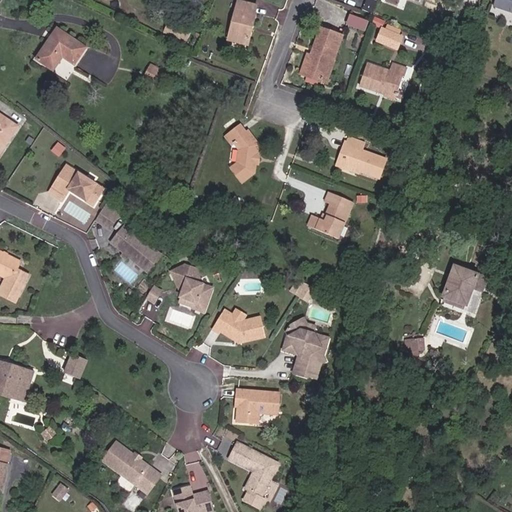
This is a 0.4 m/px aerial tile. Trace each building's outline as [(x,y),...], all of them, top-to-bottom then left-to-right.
[(363,9),(371,12),(374,3),(366,0),(363,9)] [(511,0),(494,0),(492,5),(511,12),(511,0)] [(240,2),(232,36),(252,41),(255,32),(252,31),(254,24),(257,25),(259,14),(258,14),(259,7),(240,2)] [(352,13),(348,25),(368,31),(372,19),(352,13)] [(385,28),(387,23),(376,19),(374,26),(383,29),(378,43),(400,53),(406,38),(403,37),(405,33),(388,26),(387,29),(385,28)] [(171,20),(164,34),(187,45),(194,31),(171,20)] [(337,60),(347,38),(326,28),(317,47),(320,48),(318,54),(311,51),(308,59),(313,61),(308,72),(325,80),(334,59),(337,60)] [(33,58),(48,68),(56,56),(72,66),(84,48),(57,31),(50,41),(46,39),(33,58)] [(232,36),(230,42),(251,47),(252,41),(232,36)] [(308,72),(313,61),(308,59),(303,70),(308,72)] [(337,60),(334,59),(325,80),(328,81),(337,60)] [(164,76),(167,72),(154,65),(152,69),(164,76)] [(383,97),(394,101),(397,94),(403,80),(406,81),(409,74),(394,68),(392,74),(370,65),(361,89),(378,95),(379,92),(384,94),(383,97)] [(152,69),(147,77),(160,84),(164,76),(152,69)] [(158,87),(160,84),(147,77),(145,80),(158,87)] [(0,151),(16,127),(0,116),(0,151)] [(251,133),(249,135),(243,126),(229,136),(234,143),(236,141),(243,149),(240,162),(233,166),(243,181),(255,174),(256,165),(253,162),(257,158),(259,143),(251,133)] [(347,147),(350,148),(343,167),(380,181),(387,163),(362,154),(365,144),(351,138),(347,147)] [(337,165),(343,167),(350,148),(347,147),(344,146),(337,165)] [(105,191),(68,167),(51,193),(64,202),(68,196),(67,191),(65,190),(66,187),(88,202),(91,197),(98,201),(105,191)] [(327,201),(337,206),(332,217),(335,218),(331,224),(326,221),(318,217),(313,227),(338,240),(357,202),(332,190),(327,201)] [(95,206),(98,201),(91,197),(88,202),(95,206)] [(110,230),(119,217),(106,208),(97,222),(110,230)] [(306,224),(313,227),(318,217),(311,214),(306,224)] [(332,217),(329,215),(326,221),(331,224),(335,218),(332,217)] [(127,226),(114,243),(149,270),(162,253),(148,243),(144,243),(137,237),(137,234),(127,226)] [(0,277),(4,279),(0,287),(0,296),(16,305),(31,275),(19,269),(22,261),(0,250),(0,277)] [(197,270),(187,267),(174,274),(180,287),(183,287),(186,293),(184,295),(184,297),(185,298),(185,299),(196,302),(194,306),(195,309),(207,313),(215,289),(205,286),(197,270)] [(454,271),(447,290),(452,292),(459,273),(454,271)] [(459,273),(452,292),(447,290),(443,300),(466,308),(463,315),(471,318),(485,283),(459,273)] [(157,302),(163,290),(155,286),(148,298),(157,302)] [(310,305),(318,291),(310,287),(302,300),(310,305)] [(466,308),(443,300),(441,306),(463,315),(466,308)] [(236,316),(246,322),(250,316),(240,310),(236,316)] [(227,311),(215,330),(222,334),(223,332),(237,341),(242,340),(243,343),(269,337),(264,318),(246,322),(236,316),(227,311)] [(312,339),(300,335),(295,327),(288,330),(285,337),(287,341),(286,346),(283,347),(281,355),(297,359),(291,378),(305,382),(306,381),(314,383),(318,369),(323,366),(321,361),(325,346),(315,343),(312,339)] [(415,343),(404,344),(404,355),(415,355),(415,343)] [(66,372),(79,378),(87,362),(74,356),(66,372)] [(0,359),(0,395),(23,404),(34,371),(0,359)] [(320,403),(321,394),(309,392),(309,402),(320,403)] [(280,420),(281,398),(239,394),(238,404),(243,404),(242,408),(239,411),(238,427),(260,429),(261,419),(280,420)] [(163,475),(141,460),(139,460),(137,458),(136,456),(119,442),(105,460),(149,493),(163,475)] [(260,501),(277,468),(236,447),(228,463),(253,476),(244,492),(248,495),(243,504),(257,511),(259,511),(264,502),(260,501)] [(296,479),(300,473),(291,469),(288,475),(296,479)] [(197,496),(198,501),(191,503),(190,498),(188,489),(170,493),(175,511),(211,511),(207,494),(197,496)]
